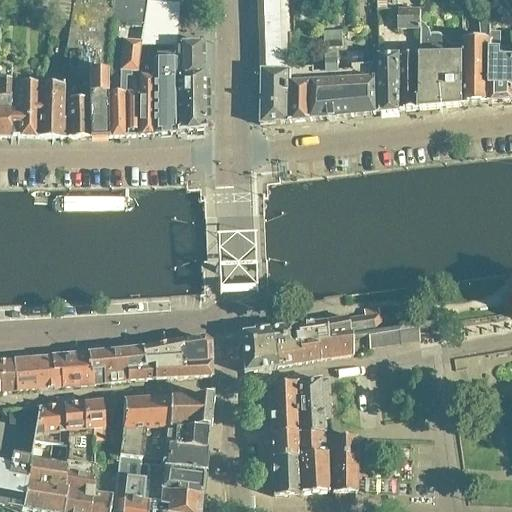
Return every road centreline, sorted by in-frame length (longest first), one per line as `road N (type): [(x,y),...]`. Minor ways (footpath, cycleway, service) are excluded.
road 1 (residential): [(229,158),(511,124)]
road 2 (residential): [(0,407),(232,384)]
road 3 (residential): [(0,340),(230,325)]
road 4 (residential): [(0,158),(229,158)]
road 5 (residential): [(299,511),(237,509),(232,384)]
road 6 (residential): [(436,351),(267,379)]
road 7 (residential): [(230,325),(229,158)]
road 8 (residential): [(436,351),(458,511)]
road 9 (residential): [(229,158),(231,0)]
